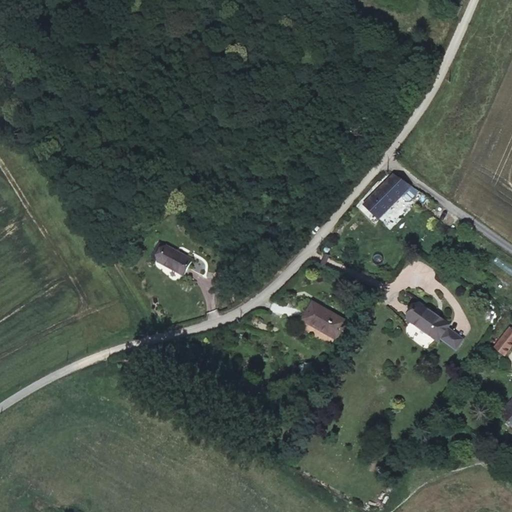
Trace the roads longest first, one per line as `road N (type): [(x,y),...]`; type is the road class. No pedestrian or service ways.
road 1 (unclassified): [(0,404),(177,327),(240,313),(305,254),(379,159),(511,247)]
road 2 (track): [(471,0),(434,86),(379,159)]
